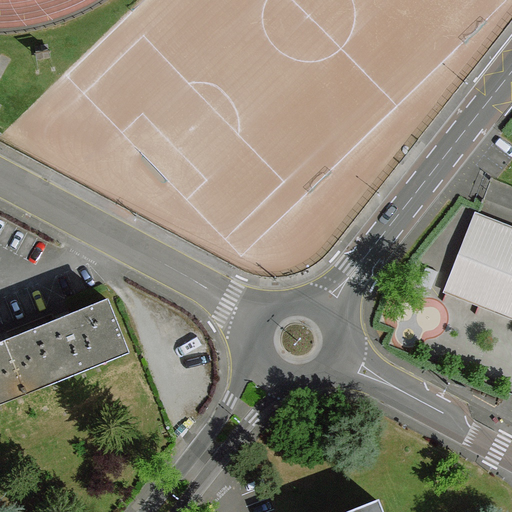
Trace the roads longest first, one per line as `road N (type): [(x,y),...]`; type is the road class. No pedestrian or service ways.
road 1 (tertiary): [(511,71),(323,308)]
road 2 (residential): [(0,179),(260,321)]
road 3 (tertiary): [(256,341),(217,423),(147,511)]
road 4 (residential): [(511,455),(334,357)]
road 5 (tertiary): [(178,511),(241,430),(292,381)]
